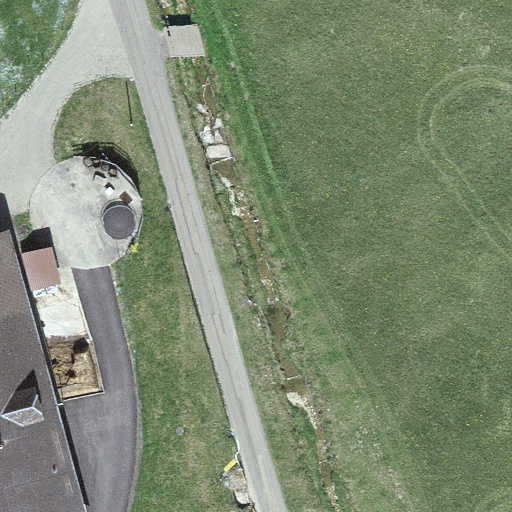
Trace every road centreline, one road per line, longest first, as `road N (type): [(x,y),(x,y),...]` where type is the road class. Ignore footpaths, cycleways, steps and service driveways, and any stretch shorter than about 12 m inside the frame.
road 1 (track): [(112,511),(119,434),(104,310),(67,228),(15,149),(59,75),(128,13)]
road 2 (unclassified): [(125,0),(272,511)]
